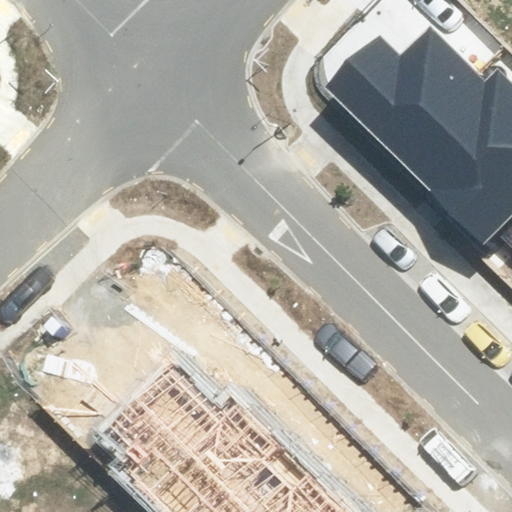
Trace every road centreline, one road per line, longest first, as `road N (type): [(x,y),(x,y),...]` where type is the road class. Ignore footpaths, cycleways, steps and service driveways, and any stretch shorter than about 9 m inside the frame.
road 1 (residential): [(157,83),(511,426)]
road 2 (residential): [(0,236),(157,83)]
